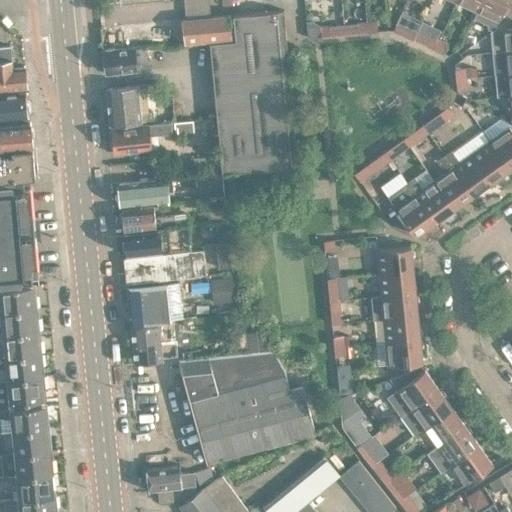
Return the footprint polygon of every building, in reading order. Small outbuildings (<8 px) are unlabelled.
[(210,0),(184,0),(185,9),(211,8),(210,0)] [(480,0),(455,0),(455,1),(476,10),(480,0)] [(511,0),(480,0),(476,10),(473,17),(487,23),(487,28),(491,29),(510,16),(511,14),(511,0)] [(298,165),(283,9),(232,14),(234,39),(209,42),(220,173),(298,165)] [(230,37),(228,15),(227,14),(180,19),(184,42),(230,37)] [(492,51),(504,50),(511,49),(511,14),(510,16),(491,29),(490,30),(492,51)] [(412,27),(396,20),(392,29),(413,39),(416,33),(411,30),(412,27)] [(376,21),(366,22),(367,32),(377,31),(376,21)] [(366,22),(356,23),(357,33),(367,32),(366,22)] [(329,25),(319,26),(320,36),(330,35),(329,25)] [(425,44),(434,48),(438,39),(422,32),(421,35),(416,33),(413,39),(425,44)] [(447,43),(438,39),(434,48),(443,52),(447,43)] [(16,87),(26,86),(24,66),(12,67),(10,45),(0,46),(0,93),(17,92),(16,87)] [(147,68),(145,46),(104,50),(104,55),(102,58),(102,65),(105,67),(106,71),(147,68)] [(465,77),(464,67),(454,68),(455,78),(465,77)] [(511,95),(511,72),(506,73),(495,74),(497,97),(509,95),(511,95)] [(466,86),(465,77),(455,78),(456,88),(466,86)] [(145,84),(105,88),(109,124),(152,119),(152,111),(148,111),(145,84)] [(26,102),(24,91),(17,92),(0,93),(0,118),(27,116),(27,113),(28,111),(28,104),(26,102)] [(446,118),(454,113),(448,105),(440,110),(446,118)] [(427,132),(446,118),(440,110),(421,124),(427,132)] [(0,147),(32,145),(29,121),(0,123),(0,147)] [(112,128),(113,137),(110,137),(112,151),(114,151),(130,150),(130,151),(158,149),(157,134),(171,133),(171,127),(173,127),(173,121),(112,128)] [(408,145),(414,153),(422,148),(417,139),(427,132),(421,124),(403,137),(408,145)] [(511,131),(508,126),(489,140),(508,167),(511,164),(511,131)] [(505,170),(508,167),(489,140),(480,128),(462,141),(490,181),(505,170)] [(403,137),(384,150),(390,158),(408,145),(403,137)] [(450,150),(443,155),(471,194),(490,181),(462,141),(450,150)] [(34,174),(32,145),(0,147),(0,177),(28,175),(34,174)] [(445,171),(433,180),(453,207),(471,194),(443,155),(437,159),(445,171)] [(215,156),(192,158),(193,170),(216,168),(215,156)] [(353,172),(359,181),(377,167),(372,159),(353,172)] [(29,185),(28,175),(0,177),(0,281),(38,278),(29,185)] [(116,200),(120,202),(120,205),(161,201),(161,191),(195,187),(194,175),(172,177),(118,183),(119,192),(115,195),(116,200)] [(221,185),(220,175),(203,177),(204,183),(209,186),(221,185)] [(406,181),(414,193),(434,220),(453,207),(433,180),(420,189),(412,177),(406,181)] [(415,234),(434,220),(414,193),(406,181),(387,195),(415,234)] [(208,200),(210,222),(226,221),(224,199),(208,200)] [(153,206),(121,209),(123,230),(155,227),(174,226),(173,215),(154,216),(153,206)] [(217,237),(228,236),(226,222),(215,223),(217,237)] [(187,224),(188,234),(201,233),(200,223),(187,224)] [(155,227),(123,230),(125,253),(188,246),(186,225),(174,226),(155,227)] [(323,239),(324,249),(334,248),(333,238),(323,239)] [(215,244),(218,267),(232,265),(229,242),(215,244)] [(410,245),(376,249),(378,273),(412,269),(410,245)] [(173,252),(123,257),(126,282),(179,276),(206,274),(203,249),(173,252)] [(378,273),(380,295),(414,292),(412,269),(378,273)] [(236,301),(234,277),(215,279),(217,303),(236,301)] [(326,277),(329,300),(339,299),(336,277),(326,277)] [(147,284),(126,287),(130,322),(151,320),(160,319),(181,317),(178,281),(147,284)] [(0,287),(0,303),(1,311),(36,307),(35,294),(32,293),(31,284),(0,287)] [(370,296),(373,319),(383,318),(417,315),(414,292),(380,295),(370,296)] [(340,314),(339,299),(329,300),(331,323),(341,322),(340,318),(337,318),(337,314),(340,314)] [(0,319),(1,319),(3,333),(38,329),(37,317),(34,316),(33,308),(36,308),(36,307),(1,311),(0,310),(0,319)] [(383,318),(385,341),(419,337),(417,315),(383,318)] [(161,353),(158,324),(130,326),(134,362),(173,358),(173,357),(190,356),(189,350),(161,353)] [(3,333),(5,356),(41,353),(39,340),(36,338),(36,330),(38,330),(38,329),(3,333)] [(257,330),(250,330),(251,349),(269,347),(257,330)] [(343,344),(342,335),(332,336),(333,345),(343,344)] [(421,361),(419,341),(419,337),(385,341),(387,364),(421,361)] [(344,354),(343,344),(333,345),(334,355),(344,354)] [(206,461),(243,451),(313,433),(301,387),(289,390),(283,370),(266,348),(190,356),(178,357),(206,461)] [(0,379),(7,379),(43,375),(40,375),(39,367),(42,365),(41,353),(5,356),(6,370),(0,370),(0,379)] [(396,388),(386,395),(400,415),(410,408),(438,388),(436,385),(433,381),(424,368),(415,375),(413,368),(389,377),(396,388)] [(41,390),(44,387),(43,375),(7,379),(9,393),(0,393),(1,402),(10,402),(42,399),(41,390)] [(410,408),(400,415),(414,433),(423,426),(451,406),(443,395),(440,391),(438,388),(410,408)] [(348,393),(338,397),(341,427),(350,438),(356,447),(364,440),(371,435),(357,417),(362,414),(348,393)] [(0,423),(1,430),(12,429),(48,426),(47,414),(44,412),(43,404),(3,407),(3,417),(0,417),(0,423)] [(423,426),(437,445),(464,425),(451,406),(423,426)] [(440,470),(450,463),(478,444),(464,425),(437,445),(427,452),(440,470)] [(12,429),(15,452),(50,449),(49,436),(46,435),(45,427),(48,427),(48,426),(12,429)] [(371,435),(356,447),(371,465),(378,458),(387,452),(374,433),(371,435)] [(492,463),(486,455),(478,444),(450,463),(464,483),(492,463)] [(50,450),(50,449),(15,452),(17,475),(52,472),(51,459),(48,457),(47,450),(50,450)] [(371,465),(384,482),(392,476),(378,458),(371,465)] [(266,511),(289,511),(306,500),(337,475),(325,460),(264,509),(266,511)] [(364,469),(357,460),(337,475),(344,485),(364,469)] [(147,490),(158,488),(194,485),(195,485),(194,471),(180,472),(179,464),(145,468),(147,490)] [(208,466),(194,471),(198,484),(212,479),(208,466)] [(511,495),(511,467),(498,476),(498,477),(504,486),(510,497),(511,495)] [(371,479),(364,469),(344,485),(351,494),(371,479)] [(17,475),(19,498),(55,495),(55,494),(52,494),(51,487),(54,484),(52,472),(17,475)] [(194,485),(158,488),(159,500),(187,498),(179,504),(184,511),(261,511),(256,505),(248,510),(221,475),(215,477),(195,491),(194,485)] [(406,494),(398,484),(392,476),(384,482),(398,500),(406,494)] [(494,492),(504,486),(498,477),(488,483),(494,492)] [(359,504),(379,488),(371,479),(351,494),(359,504)] [(367,511),(386,498),(379,488),(359,504),(365,511),(367,511)] [(467,497),(473,508),(485,501),(479,490),(467,497)] [(416,511),(419,510),(406,494),(398,500),(407,511),(416,511)] [(53,511),(53,509),(56,507),(55,495),(19,498),(20,511),(53,511)] [(367,511),(387,511),(393,508),(393,507),(386,498),(367,511)] [(459,511),(463,510),(457,499),(448,504),(453,511),(459,511)] [(310,511),(314,509),(306,500),(289,511),(310,511)] [(451,511),(445,502),(428,511),(451,511)]
